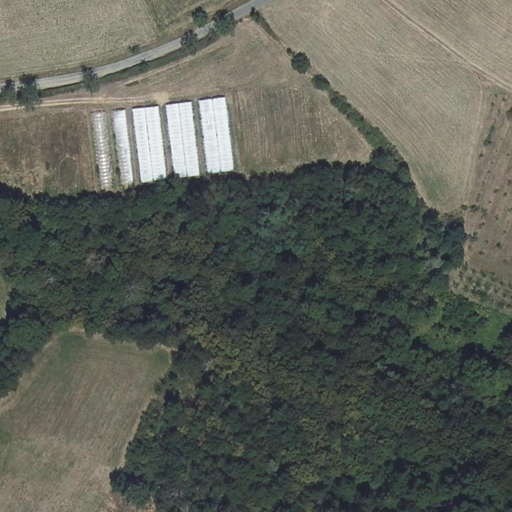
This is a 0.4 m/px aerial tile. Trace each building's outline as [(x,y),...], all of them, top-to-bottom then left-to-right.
[(199,99),(205,173),(232,171),(227,97),(199,99)] [(192,101),(166,103),(172,178),(198,176),(192,101)] [(139,181),(165,179),(158,106),(125,109),(126,117),(133,116),(139,181)] [(132,182),(126,109),(113,110),(118,183),(132,182)] [(111,185),(105,112),(92,113),(98,186),(111,185)]
